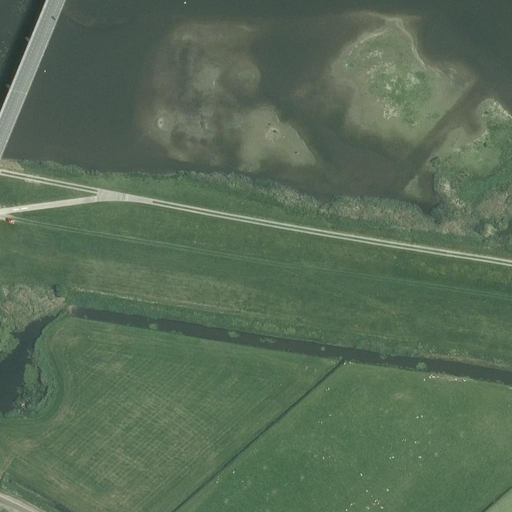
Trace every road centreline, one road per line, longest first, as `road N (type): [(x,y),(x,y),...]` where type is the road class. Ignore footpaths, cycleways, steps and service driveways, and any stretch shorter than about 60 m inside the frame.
road 1 (track): [(0,215),(511,298)]
road 2 (tertiary): [(0,131),(52,0)]
